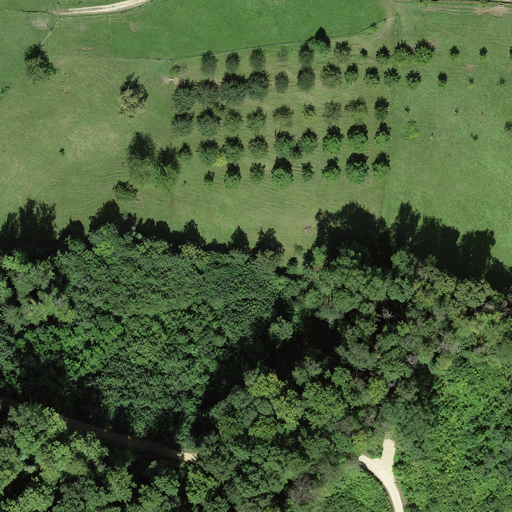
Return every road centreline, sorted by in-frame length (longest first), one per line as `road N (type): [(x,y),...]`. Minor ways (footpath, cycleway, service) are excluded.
road 1 (track): [(511,292),(373,287),(157,298),(0,327)]
road 2 (track): [(0,395),(63,403),(219,446),(352,445),(385,472),(397,511)]
